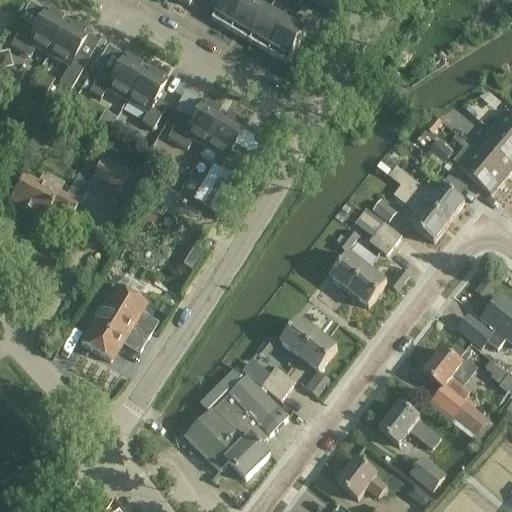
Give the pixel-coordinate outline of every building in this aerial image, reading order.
[(175,0),(190,9),(195,0),(175,0)] [(213,22),(232,33),(251,2),(246,0),(215,0),(223,5),(213,22)] [(269,13),(251,2),(232,33),(251,44),(269,13)] [(36,50),(48,58),(68,25),(61,21),(63,18),(50,11),(49,14),(47,13),(36,31),(25,24),(11,48),(30,60),(36,50)] [(269,55),(288,24),(269,13),(251,44),(269,55)] [(307,35),(288,24),(269,55),(288,66),(307,35)] [(68,25),(48,58),(69,70),(59,86),(71,93),(89,62),(78,55),(88,37),(86,36),(88,33),(75,26),(74,29),(68,25)] [(0,70),(12,68),(9,53),(0,55),(0,70)] [(127,104),(146,71),(139,67),(141,64),(129,57),(127,60),(125,59),(115,77),(103,70),(89,94),(101,101),(106,92),(127,104)] [(146,71),(127,104),(147,116),(142,125),(153,132),(168,108),(156,101),(167,83),(165,82),(166,79),(154,72),(152,75),(146,71)] [(47,94),(54,82),(40,74),(33,86),(47,94)] [(205,150),(225,117),(218,113),(220,111),(207,103),(205,106),(204,105),(193,123),(182,116),(168,140),(187,152),(193,142),(205,150)] [(476,114),(469,108),(466,112),(473,118),(476,114)] [(490,133),(511,152),(511,119),(506,114),(490,133)] [(231,121),(225,117),(205,150),(217,157),(212,166),(232,178),(246,154),(234,147),(245,129),(243,128),(245,125),(232,118),(231,121)] [(433,121),(426,130),(432,135),(440,126),(433,121)] [(89,143),(94,134),(83,128),(78,137),(89,143)] [(511,152),(490,133),(474,152),(507,180),(511,174),(511,152)] [(453,155),(439,143),(429,153),(430,154),(444,166),(453,155)] [(507,180),(474,152),(458,171),(492,199),(507,180)] [(385,159),(376,170),(389,180),(397,170),(398,168),(385,159)] [(44,175),(37,187),(23,179),(9,203),(44,224),(52,212),(70,222),(89,189),(122,208),(139,180),(104,160),(92,180),(81,174),(66,198),(60,195),(64,187),(44,175)] [(401,189),(450,226),(465,206),(442,189),(436,197),(425,188),(424,191),(397,170),(389,180),(401,189)] [(230,188),(218,180),(202,208),(215,215),(230,188)] [(166,215),(177,197),(160,188),(150,205),(166,215)] [(434,246),(450,226),(401,189),(393,199),(419,219),(412,229),(434,246)] [(397,216),(381,204),(373,214),(389,227),(397,216)] [(160,217),(149,211),(139,228),(149,234),(160,217)] [(355,227),(373,240),(377,236),(395,250),(402,240),(366,213),(355,227)] [(359,240),(350,233),(338,249),(346,256),(359,240)] [(377,236),(373,240),(369,246),(387,259),(395,250),(377,236)] [(331,283),(350,298),(368,274),(349,259),(331,283)] [(411,279),(401,272),(389,289),(398,295),(411,279)] [(387,289),(368,274),(350,298),(369,312),(387,289)] [(117,289),(81,347),(111,365),(123,344),(140,354),(158,326),(141,316),(146,307),(117,289)] [(459,333),(483,352),(489,345),(499,354),(507,343),(511,347),(511,308),(502,300),(483,323),(484,324),(480,329),(469,320),(459,333)] [(160,305),(156,313),(163,317),(168,309),(160,305)] [(300,362),(319,337),(300,323),(281,347),(300,362)] [(338,352),(319,337),(300,362),(319,376),(338,352)] [(470,359),(456,348),(448,358),(443,354),(425,377),(442,391),(429,408),(474,443),(477,440),(482,444),(495,428),(490,425),(490,424),(474,411),(477,409),(467,401),(473,394),(454,380),(470,359)] [(511,380),(508,378),(490,364),(484,372),(492,378),(490,381),(500,389),(499,391),(510,399),(511,397),(511,380)] [(277,370),(269,380),(289,396),(297,386),(287,379),(277,370)] [(202,407),(211,416),(187,440),(220,475),(229,466),(246,483),(271,459),(261,449),(270,441),(269,440),(287,422),(266,400),(234,375),(202,407)] [(289,396),(269,380),(262,390),(272,398),(282,405),(289,396)] [(442,442),(431,434),(419,425),(421,423),(401,408),(381,435),(400,449),(410,436),(433,453),(442,442)] [(447,479),(423,460),(409,478),(410,479),(407,482),(430,500),(447,479)] [(377,479),(358,464),(339,489),(359,503),(367,492),(380,501),(388,490),(376,481),(377,479)] [(413,490),(407,498),(425,511),(431,503),(413,490)]
